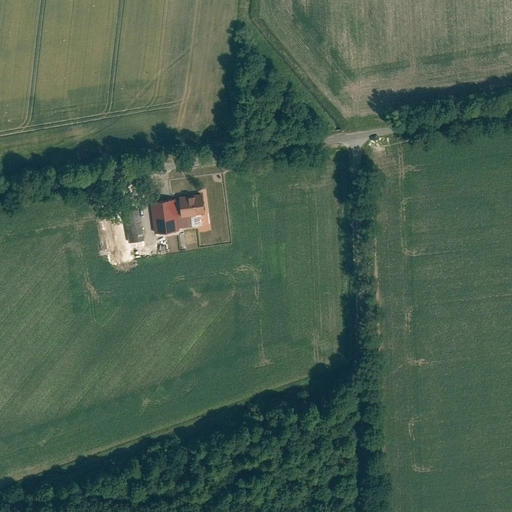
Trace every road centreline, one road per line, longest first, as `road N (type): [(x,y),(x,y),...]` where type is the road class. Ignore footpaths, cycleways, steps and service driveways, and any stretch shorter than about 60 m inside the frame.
road 1 (unclassified): [(378,511),(354,137)]
road 2 (residential): [(354,137),(0,195)]
road 3 (residential): [(511,111),(354,137)]
